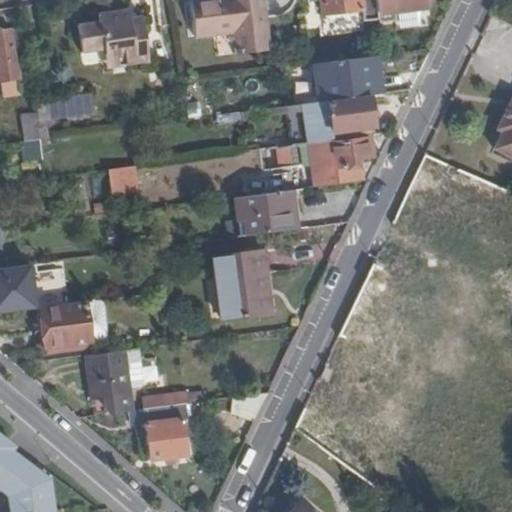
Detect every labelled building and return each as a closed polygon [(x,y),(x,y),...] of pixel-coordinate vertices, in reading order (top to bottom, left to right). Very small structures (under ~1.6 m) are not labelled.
[(269,47),(261,0),(194,0),(192,0),(197,34),(234,29),(238,51),(269,47)] [(319,0),(321,12),(360,6),(361,18),(377,16),(375,0),(319,0)] [(375,0),(377,16),(378,23),(394,21),(393,13),(425,8),(428,0),(375,0)] [(94,18),(71,22),(76,49),(99,46),(106,45),(120,54),(121,62),(142,59),(136,13),(125,14),(124,6),(94,11),(94,18)] [(9,30),(0,31),(0,78),(2,88),(15,86),(14,77),(16,76),(9,30)] [(102,65),(121,62),(120,54),(106,45),(99,46),(102,65)] [(379,95),(372,55),(366,56),(313,63),(319,102),(324,102),(334,100),(365,97),(379,95)] [(111,110),(109,92),(32,103),(33,111),(36,141),(50,139),(48,118),(111,110)] [(324,102),(329,142),(338,140),(370,136),(365,97),(334,100),(324,102)] [(511,98),(510,97),(494,132),(498,134),(490,152),(511,162),(511,98)] [(226,115),(232,154),(263,150),(298,145),(307,144),(316,143),(311,104),(226,115)] [(21,112),(24,142),(36,141),(33,111),(21,112)] [(338,142),(338,140),(329,142),(316,143),(307,144),(312,189),(344,185),(342,169),(370,165),(367,139),(338,142)] [(298,145),(304,190),(312,189),(307,144),(298,145)] [(424,210),(446,163),(425,154),(403,199),(424,210)] [(135,165),(107,169),(110,195),(139,192),(135,165)] [(503,204),(509,191),(460,169),(453,181),(503,204)] [(237,199),(242,239),(299,231),(293,191),(237,199)] [(266,255),(217,262),(225,323),(269,317),(264,278),(269,277),(266,255)] [(487,304),(511,315),(511,262),(507,261),(487,304)] [(0,312),(34,312),(33,266),(0,267),(0,312)] [(391,278),(371,268),(349,315),(368,327),(391,278)] [(391,309),(404,317),(412,302),(400,295),(391,309)] [(88,303),(46,309),(50,348),(93,343),(88,303)] [(405,368),(412,354),(399,346),(389,339),(368,327),(349,315),(336,342),(354,350),(358,343),(405,368)] [(394,327),(389,339),(399,346),(405,332),(394,327)] [(146,388),(141,351),(127,353),(133,389),(146,388)] [(106,408),(115,416),(137,413),(133,389),(127,353),(87,358),(92,401),(104,399),(106,408)] [(146,399),(147,412),(149,425),(154,461),(191,456),(186,420),(189,420),(187,406),(190,406),(188,393),(146,399)] [(261,399),(233,394),(230,414),(257,419),(261,399)] [(384,468),(306,406),(295,431),(370,486),(384,468)] [(149,425),(147,412),(137,413),(139,427),(149,425)] [(0,490),(10,498),(11,511),(56,511),(53,484),(52,478),(39,468),(14,450),(16,446),(11,442),(0,434),(0,490)]
